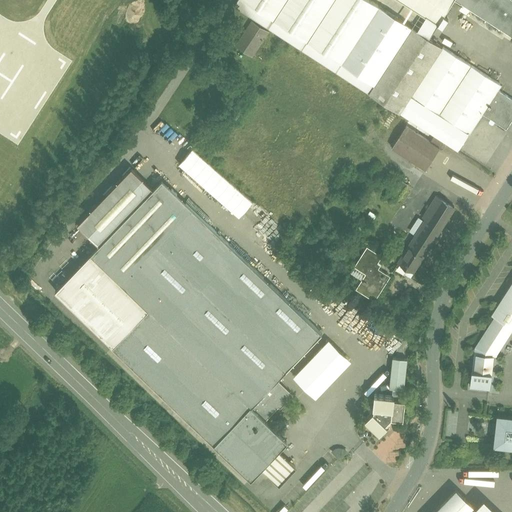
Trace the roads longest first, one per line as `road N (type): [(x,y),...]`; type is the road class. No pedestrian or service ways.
road 1 (unclassified): [(511,179),(445,288),(430,441),(393,511)]
road 2 (unknown): [(436,347),(376,307),(378,286),(511,82)]
road 3 (secondary): [(0,307),(212,511)]
